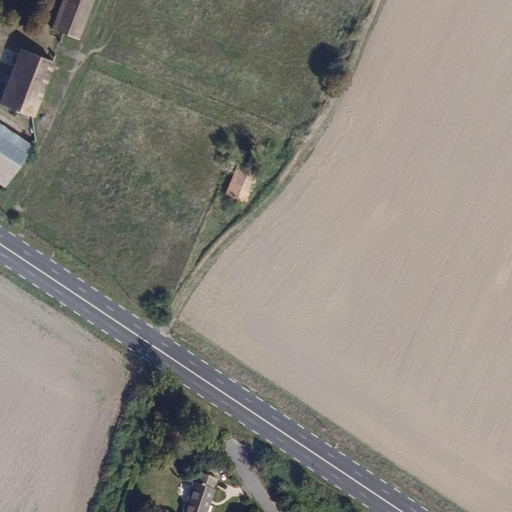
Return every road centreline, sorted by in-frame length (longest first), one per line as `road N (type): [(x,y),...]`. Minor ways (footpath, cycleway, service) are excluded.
road 1 (primary): [(16,256),(402,511)]
road 2 (track): [(160,352),(191,276),(307,149),(381,0)]
road 3 (track): [(307,149),(0,25)]
